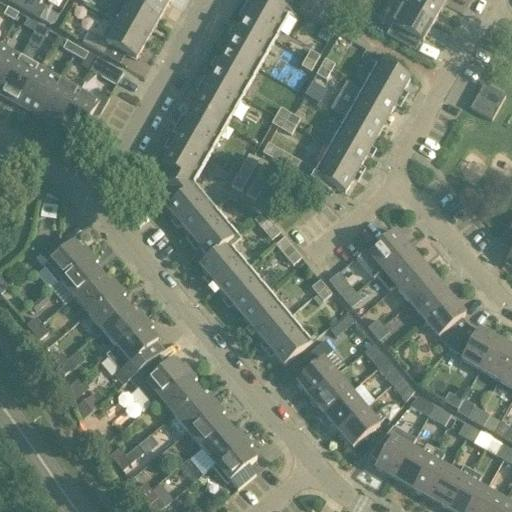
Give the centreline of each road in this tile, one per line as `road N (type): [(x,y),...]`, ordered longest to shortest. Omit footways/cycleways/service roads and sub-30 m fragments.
road 1 (residential): [(370,511),(336,492),(95,201)]
road 2 (residential): [(511,309),(398,180),(405,153),(485,9)]
road 3 (residential): [(95,201),(209,0)]
road 4 (tertiary): [(76,511),(0,405)]
